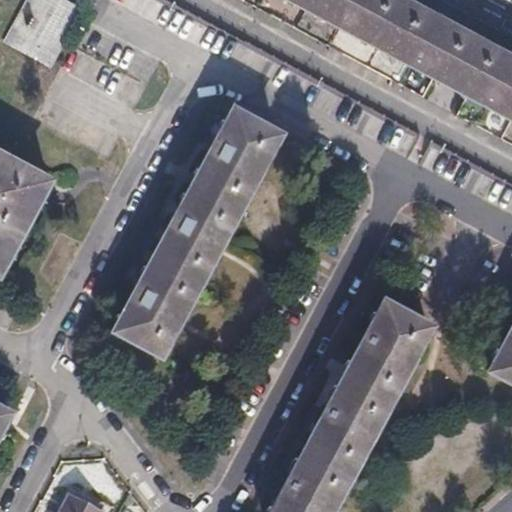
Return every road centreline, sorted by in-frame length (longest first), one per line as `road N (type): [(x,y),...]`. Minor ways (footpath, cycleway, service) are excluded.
road 1 (residential): [(223,511),(404,174)]
road 2 (residential): [(194,62),(50,344),(33,357)]
road 3 (residential): [(194,62),(404,174)]
road 4 (residential): [(77,403),(163,511)]
road 5 (residential): [(78,0),(194,62)]
road 6 (residential): [(77,403),(15,511)]
road 7 (residential): [(404,174),(511,232)]
